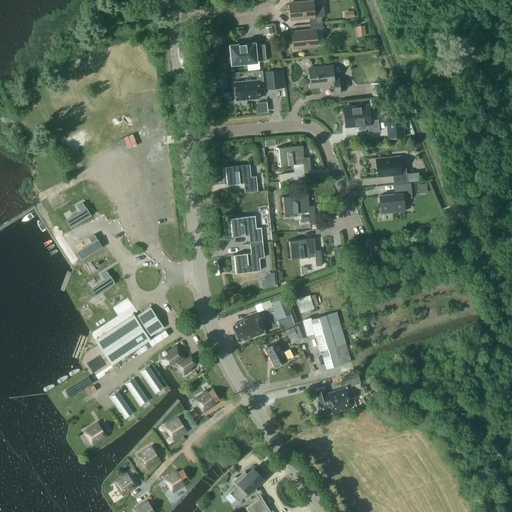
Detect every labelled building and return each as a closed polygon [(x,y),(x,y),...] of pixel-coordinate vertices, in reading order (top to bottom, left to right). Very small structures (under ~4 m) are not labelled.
[(323,4),(314,5),(314,0),(312,0),(290,3),(291,20),(310,18),(310,24),(322,23),(321,17),(325,16),(323,4)] [(344,11),(345,18),(354,17),(353,10),(344,11)] [(323,28),(322,23),(310,24),(311,30),(292,31),(294,48),(317,45),(315,29),(323,28)] [(365,25),(357,26),(358,36),(366,35),(365,25)] [(272,26),(265,28),(267,34),(274,33),(272,26)] [(257,61),(255,43),(231,46),(233,64),(257,61)] [(309,68),(310,75),(308,77),(310,79),(311,86),(334,84),(335,93),(341,93),(339,78),(334,78),(333,66),(309,68)] [(234,82),(236,100),(260,98),(259,92),(265,91),(263,70),(257,71),(258,80),(234,82)] [(279,71),(267,72),(269,88),(280,87),(279,71)] [(383,83),(371,84),(372,96),(385,95),(383,83)] [(379,131),(378,120),(370,121),(368,105),(345,108),(347,126),(368,124),(369,132),(379,131)] [(406,111),(390,113),(393,138),(409,136),(406,111)] [(297,164),(304,163),(305,173),(311,172),(309,157),(304,157),(303,145),(279,147),(281,166),(297,164)] [(394,184),(411,183),(408,183),(407,168),(401,168),(400,157),(377,159),(378,175),(394,174),(395,184),(394,184)] [(245,192),(258,191),(264,190),(263,175),(251,176),(250,164),(226,166),(228,184),(244,183),(245,192)] [(295,180),(294,172),(279,173),(280,182),(295,180)] [(411,183),(394,184),(395,194),(380,195),(382,213),(405,211),(404,198),(412,198),(411,183)] [(427,184),(417,184),(418,193),(427,192),(427,184)] [(316,221),(314,205),(309,206),(308,194),(284,196),(286,214),(309,212),(310,221),(316,221)] [(66,218),(65,219),(70,227),(91,215),(88,210),(87,208),(86,206),(86,207),(84,203),(83,202),(77,205),(80,210),(66,218)] [(250,244),(263,242),(261,227),(256,228),(255,216),(231,218),(233,236),(249,234),(250,244)] [(83,261),(102,249),(95,236),(89,240),(92,245),(79,254),(78,254),(83,261)] [(322,265),(321,250),(316,250),(314,238),(291,240),(292,258),(316,256),(316,265),(322,265)] [(263,242),(250,244),(251,253),(235,255),(237,273),(260,270),(259,258),(265,257),(263,242)] [(344,258),(343,247),(334,247),(336,259),(344,258)] [(91,287),(90,288),(95,296),(115,283),(110,275),(107,270),(101,274),(104,279),(91,287)] [(317,305),(315,295),(297,300),(300,312),(313,308),(313,306),(317,305)] [(295,325),(291,314),(285,298),(271,303),(277,320),(281,330),(295,325)] [(354,305),(346,308),(348,314),(356,312),(354,305)] [(149,337),(164,327),(151,307),(136,317),(134,314),(96,340),(112,365),(151,339),(149,337)] [(266,332),(262,322),(265,320),(266,319),(267,317),(266,315),(265,314),(262,314),(259,315),(257,312),(248,315),(248,318),(240,321),(241,323),(233,326),(236,334),(236,336),(237,339),(238,339),(239,341),(245,339),(245,340),(266,332)] [(348,352),(340,323),(336,312),(329,314),(326,315),(312,319),(320,350),(322,350),(327,369),(340,365),(351,361),(348,352)] [(307,336),(302,324),(286,331),(289,338),(297,334),(299,339),(307,336)] [(275,367),(288,360),(293,357),(289,349),(284,352),(281,346),(283,345),(281,340),(266,348),(275,367)] [(177,362),(184,357),(177,346),(170,351),(171,353),(166,357),(170,363),(176,360),(177,362)] [(184,357),(177,362),(185,374),(192,369),(190,366),(196,363),(191,356),(186,360),(184,357)] [(163,387),(149,367),(142,372),(156,392),(163,387)] [(357,374),(344,378),(345,384),(359,380),(357,374)] [(71,395),(93,382),(88,375),(66,388),(71,395)] [(148,400),(134,379),(127,384),(141,405),(148,400)] [(333,413),(353,406),(347,386),(326,393),(324,387),(316,390),(320,401),(317,402),(320,411),(331,408),(333,413)] [(211,405),(220,399),(213,389),(208,393),(207,391),(196,398),(204,411),(212,406),(211,405)] [(133,413),(118,392),(111,397),(126,417),(133,413)] [(165,426),(174,439),(187,431),(178,418),(165,426)] [(107,436),(98,423),(85,431),(93,444),(107,436)] [(147,468),(160,460),(152,447),(139,455),(147,468)] [(245,496),(246,499),(258,491),(255,486),(263,477),(254,468),(248,475),(246,472),(234,480),(237,485),(230,493),(239,502),(245,496)] [(173,474),(165,479),(173,492),(185,485),(184,483),(189,479),(183,470),(174,475),(173,474)] [(124,495),(137,487),(128,474),(115,482),(124,495)] [(262,497),(246,507),(249,511),(251,511),(265,503),(262,497)] [(136,511),(155,511),(148,500),(135,509),(136,511)] [(264,511),(269,509),(265,503),(251,511),(264,511)]
